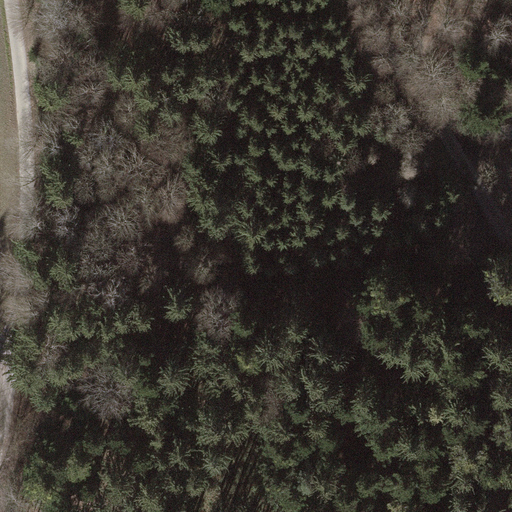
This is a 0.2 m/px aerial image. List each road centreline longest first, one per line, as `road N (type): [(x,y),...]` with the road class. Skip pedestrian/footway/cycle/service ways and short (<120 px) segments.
road 1 (track): [(0,359),(27,284),(27,126),(12,0)]
road 2 (track): [(350,0),(426,103)]
